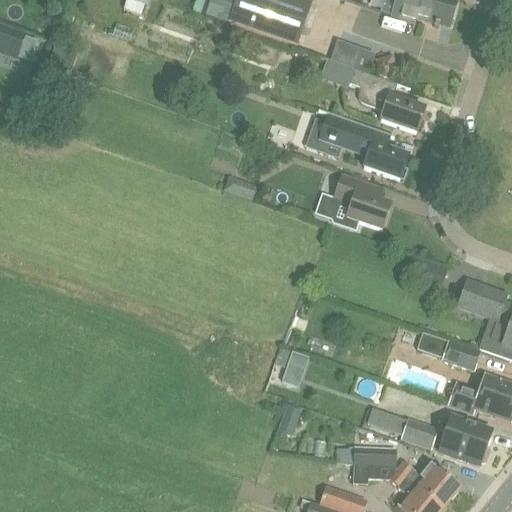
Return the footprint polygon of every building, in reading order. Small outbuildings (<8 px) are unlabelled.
[(150,2),(143,0),(127,0),(123,14),(144,21),(150,2)] [(297,44),(312,4),(299,0),(210,0),(205,15),(228,23),(296,47),(297,44)] [(450,0),(401,0),(398,12),(396,19),(413,24),(416,25),(417,20),(449,30),(457,2),(450,0)] [(0,56),(16,62),(25,37),(0,28),(0,56)] [(382,67),(434,84),(442,62),(389,46),(382,67)] [(68,77),(76,55),(53,47),(45,69),(68,77)] [(416,136),(425,112),(393,100),(397,87),(380,81),(378,80),(355,72),(349,88),(360,91),(359,96),(358,100),(359,103),(361,106),(365,108),(384,115),(381,124),(416,136)] [(402,183),(406,173),(403,171),(407,159),(388,153),(394,138),(335,116),(326,140),(369,156),(364,171),(369,173),(372,173),(375,175),(398,183),(399,182),(402,183)] [(383,193),(366,187),(342,179),(334,202),(337,203),(331,221),(333,225),(355,233),(357,225),(381,233),(390,208),(380,205),(379,205),(383,193)] [(252,204),(257,190),(228,180),(223,194),(252,204)] [(425,267),(414,263),(408,278),(420,282),(425,267)] [(511,307),(504,305),(506,298),(468,284),(459,310),(494,322),(498,320),(511,324),(500,358),(511,361),(511,307)] [(234,341),(225,368),(275,386),(285,359),(234,341)] [(473,374),(480,355),(449,345),(442,364),(473,374)] [(280,385),(296,390),(306,361),(290,356),(280,385)] [(510,426),(511,420),(511,386),(485,377),(479,394),(456,386),(448,408),(472,417),(473,413),(510,426)] [(287,408),(282,421),(294,426),(300,414),(287,408)] [(390,436),(396,422),(375,413),(370,428),(390,436)] [(485,452),(490,435),(451,421),(445,437),(437,434),(408,424),(401,443),(430,453),(431,453),(439,456),(478,470),(480,466),(482,467),(485,466),(489,456),(487,453),(485,452)] [(394,475),(395,453),(336,451),(335,465),(337,465),(349,467),(353,467),(353,468),(394,475)] [(412,473),(402,465),(394,475),(441,511),(442,511),(460,491),(430,467),(420,478),(412,473)] [(441,511),(394,475),(353,468),(352,488),(367,488),(367,482),(388,483),(398,491),(397,491),(405,498),(397,508),(401,511),(441,511)] [(363,511),(367,503),(325,488),(318,508),(329,511),(363,511)] [(304,511),(310,511),(313,506),(305,503),(303,511),(304,511)]
